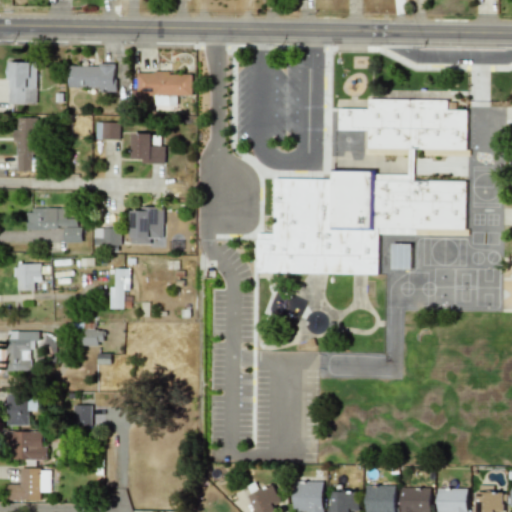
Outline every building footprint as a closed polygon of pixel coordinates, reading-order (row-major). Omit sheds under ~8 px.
[(35,104),(36,63),(9,62),(8,103),(35,104)] [(67,65),(68,87),(99,87),(99,91),(115,91),(114,65),(67,65)] [(192,73),(137,73),(137,95),(192,95),(192,73)] [(273,179),(274,233),(257,233),(257,274),(378,273),(378,233),(387,233),(387,231),(433,231),(433,229),(466,229),(465,180),(413,181),(413,149),(423,149),(423,156),(467,155),(467,110),(448,110),(448,99),(368,100),(368,108),(338,109),(339,130),(368,130),(368,155),(405,154),(405,173),(330,173),(330,178),(273,179)] [(15,171),(38,171),(38,156),(37,156),(38,118),(16,117),(15,171)] [(101,139),(119,139),(119,122),(102,122),(101,139)] [(164,164),(164,146),(151,146),(151,133),(132,133),(131,158),(141,159),(141,163),(164,164)] [(162,238),(162,207),(140,206),(140,211),(130,210),(130,243),(149,244),(149,238),(162,238)] [(64,208),(25,208),(26,229),(62,228),(63,243),(79,242),(79,218),(65,219),(64,208)] [(119,228),(93,228),(93,246),(120,245),(119,228)] [(391,269),(410,269),(410,244),(391,244),(391,269)] [(34,290),(33,282),(41,281),(40,264),(15,264),(15,290),(34,290)] [(109,308),(124,308),(124,290),(129,290),(129,269),(115,268),(114,287),(109,287),(109,308)] [(103,330),(83,329),(83,344),(103,345),(103,330)] [(31,371),(30,349),(36,349),(36,331),(5,332),(6,371),(31,371)] [(7,393),(7,425),(29,425),(28,411),(37,410),(37,393),(7,393)] [(91,405),(73,405),(73,426),(92,425),(91,405)] [(43,431),(10,431),(9,459),(47,459),(48,446),(43,446),(43,431)] [(50,492),(50,468),(20,469),(20,484),(7,484),(7,500),(40,500),(40,492),(50,492)] [(323,511),(324,482),(294,482),(294,511),(323,511)] [(395,511),(395,485),(366,485),(366,511),(395,511)] [(502,511),(503,492),(493,492),(493,485),(478,485),(477,505),(472,505),(471,511),(502,511)] [(277,511),(274,502),(280,500),(275,486),(249,495),(255,511),(277,511)] [(430,511),(431,488),(400,488),(400,511),(430,511)] [(437,511),(467,511),(467,489),(437,489),(437,511)] [(330,511),(351,511),(359,511),(360,492),(331,491),(330,511)]
